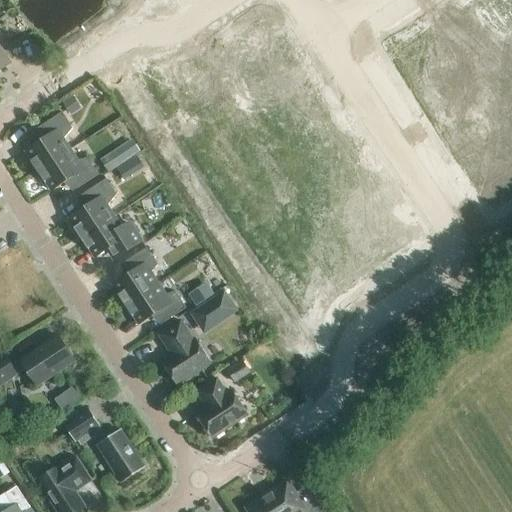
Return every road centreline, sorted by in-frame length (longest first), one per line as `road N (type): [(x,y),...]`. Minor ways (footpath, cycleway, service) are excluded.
road 1 (residential): [(329,0),(475,247),(355,337),(337,403),(291,433)]
road 2 (residential): [(0,180),(202,490)]
road 3 (residential): [(0,123),(112,52),(156,47),(227,0)]
